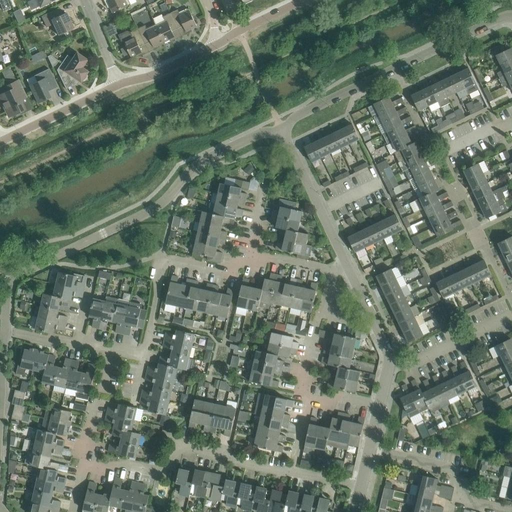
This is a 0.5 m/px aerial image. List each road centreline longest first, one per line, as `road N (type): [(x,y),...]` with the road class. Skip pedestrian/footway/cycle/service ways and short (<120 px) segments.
road 1 (residential): [(4,333),(16,277),(155,207),(190,168),(281,126)]
road 2 (residential): [(281,126),(511,19)]
road 3 (residential): [(284,470),(175,444),(164,448),(157,479),(81,463)]
road 4 (residential): [(106,353),(143,354),(162,270),(226,277),(249,258)]
road 5 (residential): [(369,452),(453,472),(465,499),(511,510)]
road 6 (residential): [(378,413),(390,371),(347,263)]
road 7 (residential): [(118,84),(215,43),(205,0)]
road 8 (residential): [(0,140),(118,84)]
